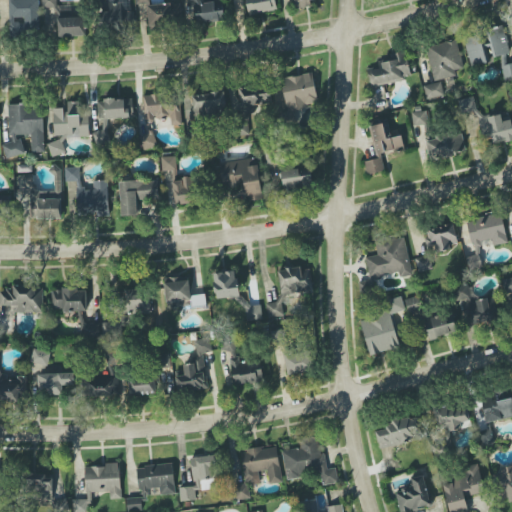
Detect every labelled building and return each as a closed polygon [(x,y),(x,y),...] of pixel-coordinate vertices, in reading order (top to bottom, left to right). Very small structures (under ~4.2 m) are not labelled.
[(9,0),(10,35),(40,34),(38,0),(9,0)] [(41,0),(42,8),(57,8),(56,0),(41,0)] [(112,0),(90,0),(90,1),(99,0),(101,26),(134,24),(133,9),(122,10),(122,2),(113,3),(112,0)] [(194,0),(195,22),(223,21),(223,1),(199,2),(199,0),(194,0)] [(275,0),(244,0),(247,14),(276,11),(275,0)] [(294,0),(297,9),(311,6),(310,0),(311,0),(294,0)] [(171,2),(146,6),(150,27),(175,23),(171,2)] [(57,18),(58,37),(86,36),(85,17),(57,18)] [(464,37),(470,66),(491,62),(490,58),(510,54),(504,28),(464,37)] [(433,81),(456,76),(455,70),(463,69),(457,40),(426,46),(433,81)] [(397,60),(378,63),(379,68),(368,70),(370,86),(411,79),(406,51),(396,53),(397,60)] [(511,63),(502,65),(504,79),(511,78),(511,63)] [(282,77),(287,114),(306,111),(305,104),(317,102),(313,73),(282,77)] [(427,100),(444,95),(441,81),(423,86),(427,100)] [(249,135),(248,114),(255,113),(254,105),(271,104),(270,86),(238,88),(241,123),(234,123),(235,136),(249,135)] [(227,115),(225,92),(192,95),(194,119),(227,115)] [(143,97),(145,136),(140,136),(141,149),(155,149),(153,119),(170,118),(171,126),(182,125),(180,95),(143,97)] [(458,99),(462,115),(477,112),(473,96),(458,99)] [(134,118),(133,99),(96,101),(97,119),(134,118)] [(87,137),(87,101),(67,102),(67,108),(53,108),(54,139),(49,139),(49,155),(64,155),(64,138),(87,137)] [(45,152),(43,104),(9,105),(10,143),(4,143),(4,156),(21,156),(20,135),(31,135),(32,152),(45,152)] [(427,111),(412,112),(413,126),(427,125),(427,111)] [(511,122),(511,119),(502,121),(501,114),(478,119),(484,145),(511,139),(511,122)] [(369,126),(376,159),(364,161),(367,175),(384,171),(381,154),(404,150),(401,134),(391,136),(388,122),(369,126)] [(425,136),(428,158),(465,153),(461,131),(425,136)] [(161,172),(176,172),(176,156),(161,157),(161,172)] [(257,165),(249,167),(247,159),(219,163),(222,188),(244,184),(246,202),(263,199),(257,165)] [(108,180),(93,181),(93,189),(81,190),(80,167),(65,168),(66,182),(76,182),(78,216),(109,215),(108,180)] [(312,188),(310,167),(281,170),(283,191),(312,188)] [(62,219),(61,192),(35,193),(35,175),(17,175),(17,190),(30,190),(30,220),(62,219)] [(175,204),(195,202),(192,178),(172,181),(175,204)] [(158,199),(158,180),(120,181),(121,216),(137,215),(137,200),(158,199)] [(0,218),(8,218),(7,196),(0,195),(0,218)] [(507,243),(502,213),(467,220),(474,256),(468,257),(470,269),(482,266),(478,242),(491,240),(492,246),(507,243)] [(449,245),(458,243),(452,222),(427,229),(429,237),(423,239),(428,254),(450,248),(449,245)] [(377,255),(365,257),(370,278),(399,272),(400,277),(412,275),(404,237),(375,243),(377,255)] [(415,259),(418,272),(431,269),(428,256),(415,259)] [(313,293),(310,269),(301,270),(301,267),(277,271),(281,301),(266,304),(268,318),(284,316),(281,298),(313,293)] [(206,307),(205,294),(190,295),(189,277),(172,278),(173,283),(165,283),(167,307),(192,305),(192,308),(206,307)] [(472,301),(469,283),(453,286),(456,303),(468,301),(473,325),(498,320),(493,296),(472,301)] [(15,313),(43,313),(42,296),(33,296),(33,287),(0,287),(0,305),(15,305),(15,313)] [(52,289),(52,311),(87,310),(86,289),(52,289)] [(118,291),(120,313),(148,311),(146,289),(118,291)] [(423,311),(418,296),(405,300),(410,315),(423,311)] [(360,321),(369,356),(400,347),(391,314),(405,310),(401,297),(375,304),(379,316),(360,321)] [(460,333),(456,312),(424,318),(428,339),(460,333)] [(99,323),(81,323),(81,336),(99,336),(99,323)] [(271,341),(287,339),(286,330),(270,331),(271,341)] [(232,383),(261,383),(262,361),(237,360),(237,336),(222,336),(222,351),(233,351),(232,383)] [(178,392),(208,388),(203,353),(212,352),(210,338),(194,340),(197,363),(183,364),(184,375),(176,376),(178,392)] [(49,365),(50,351),(33,349),(32,363),(49,365)] [(310,351),(285,353),(286,373),(311,372),(310,351)] [(106,352),(107,363),(116,363),(116,352),(106,352)] [(74,373),(38,374),(38,395),(63,395),(63,385),(74,385),(74,373)] [(26,377),(0,376),(0,401),(26,402),(26,377)] [(83,397),(116,397),(116,376),(82,377),(83,397)] [(155,376),(128,377),(129,396),(156,394),(155,376)] [(511,417),(511,394),(511,391),(481,396),(485,422),(511,417)] [(464,400),(433,409),(438,429),(448,426),(450,432),(471,426),(464,400)] [(379,449),(423,439),(418,417),(375,427),(379,449)] [(282,451),(287,480),(302,478),(301,474),(319,471),(322,485),(338,483),(336,468),(325,469),(320,437),(299,440),(300,448),(282,451)] [(278,447),(241,451),(244,484),(235,485),(236,499),(250,498),(249,485),(260,484),(259,471),(267,470),(269,483),(282,482),(278,447)] [(195,500),(195,490),(219,489),(217,456),(191,457),(193,487),(179,487),(180,501),(195,500)] [(109,492),(109,499),(121,498),(120,462),(105,463),(105,466),(85,467),(86,503),(92,503),(91,493),(109,492)] [(175,493),(172,464),(137,467),(139,490),(160,489),(160,495),(175,493)] [(501,502),(511,500),(511,465),(496,468),(501,502)] [(484,492),(478,466),(450,472),(453,482),(442,484),(448,511),(455,511),(468,509),(465,497),(484,492)] [(39,502),(52,502),(53,475),(25,475),(25,495),(39,495),(39,502)] [(411,511),(411,510),(430,507),(424,475),(411,477),(413,486),(395,489),(398,511),(411,511)] [(127,498),(127,511),(141,511),(141,498),(127,498)] [(72,511),(86,511),(87,499),(72,499),(72,511)] [(343,511),(343,504),(327,506),(327,511),(317,511),(316,499),(307,501),(308,511),(343,511)]
